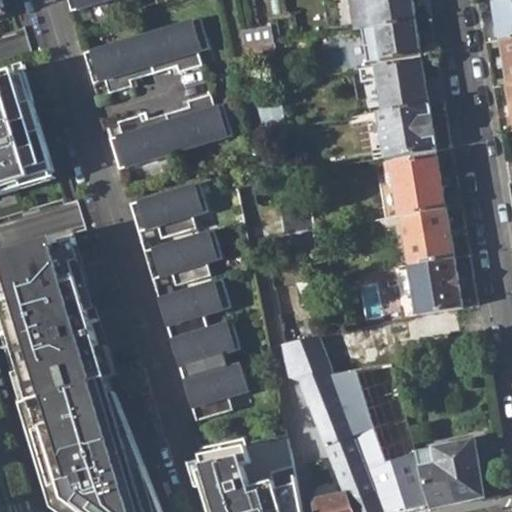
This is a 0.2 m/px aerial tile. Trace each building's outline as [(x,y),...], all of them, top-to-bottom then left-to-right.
[(0,0),(0,17),(8,16),(3,0),(0,0)] [(66,0),(69,8),(97,0),(66,0)] [(415,0),(355,0),(360,29),(364,29),(379,26),(419,20),(415,0)] [(511,0),(498,0),(494,0),(500,40),(511,38),(511,0)] [(196,15),(82,49),(90,75),(101,72),(105,84),(129,76),(127,72),(174,58),(175,63),(199,56),(195,44),(204,41),(196,15)] [(0,25),(10,22),(8,16),(0,17),(0,25)] [(379,26),(364,29),(370,61),(424,53),(419,20),(379,26)] [(511,38),(500,40),(508,86),(511,84),(511,38)] [(382,76),(387,111),(432,103),(425,59),(364,69),(365,79),(382,76)] [(24,69),(15,72),(29,118),(38,115),(24,69)] [(0,185),(12,181),(13,187),(56,173),(38,115),(29,118),(15,72),(0,76),(0,185)] [(118,127),(106,131),(116,161),(234,126),(224,95),(213,99),(209,87),(185,94),(186,99),(140,112),(139,108),(115,115),(118,127)] [(263,102),(270,130),(287,127),(282,100),(263,102)] [(383,111),(390,156),(440,148),(432,103),(387,111),(383,111)] [(398,178),(403,215),(449,208),(441,156),(388,165),(389,179),(398,178)] [(0,197),(58,179),(56,173),(13,187),(12,181),(0,185),(0,197)] [(200,185),(131,206),(139,235),(158,229),(162,241),(196,230),(193,218),(208,214),(200,185)] [(403,215),(411,263),(457,256),(449,208),(403,215)] [(281,213),(285,233),(314,228),(311,209),(281,213)] [(285,233),(288,252),(318,247),(314,228),(285,233)] [(214,233),(144,253),(154,282),(173,276),(176,288),(211,278),(207,266),(223,261),(214,233)] [(53,509),(56,511),(160,511),(116,395),(113,396),(91,325),(101,322),(94,298),(77,242),(58,247),(55,240),(0,256),(0,264),(0,265),(0,264),(0,332),(1,336),(22,407),(53,509)] [(411,263),(419,314),(465,305),(457,256),(411,263)] [(297,282),(301,301),(330,296),(327,277),(297,282)] [(158,300),(171,341),(204,331),(201,318),(229,310),(221,281),(158,300)] [(171,341),(183,382),(216,372),(213,360),(237,353),(228,324),(204,331),(171,341)] [(321,334),(283,342),(290,376),(335,369),(321,334)] [(373,500),(377,511),(416,511),(431,509),(415,447),(393,359),(338,368),(355,438),(352,439),(373,500)] [(216,372),(183,382),(195,423),(229,413),(225,401),(244,395),(236,366),(216,372)] [(303,379),(327,445),(352,439),(355,438),(338,368),(335,369),(290,376),(303,379)] [(301,511),(287,439),(200,457),(202,462),(216,511),(301,511)] [(345,496),(349,505),(373,500),(352,439),(327,445),(342,486),(345,496)] [(474,441),(415,447),(431,509),(486,496),(474,441)] [(216,511),(202,462),(194,464),(208,511),(216,511)] [(313,502),(314,511),(377,511),(373,500),(349,505),(345,496),(316,502),(313,502)]
